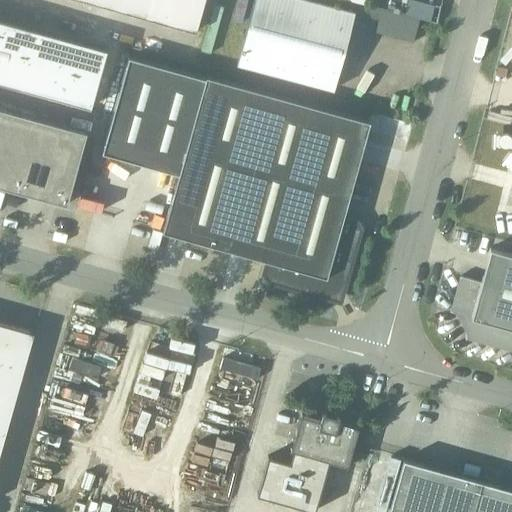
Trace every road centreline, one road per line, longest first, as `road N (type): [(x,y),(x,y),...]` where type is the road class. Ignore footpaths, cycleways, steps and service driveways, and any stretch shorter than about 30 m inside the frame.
road 1 (unclassified): [(383,360),(0,253)]
road 2 (unclassified): [(383,360),(478,0)]
road 3 (unknown): [(69,273),(11,511)]
road 4 (unknown): [(284,332),(256,463),(295,501)]
road 5 (unclassified): [(511,396),(383,360)]
